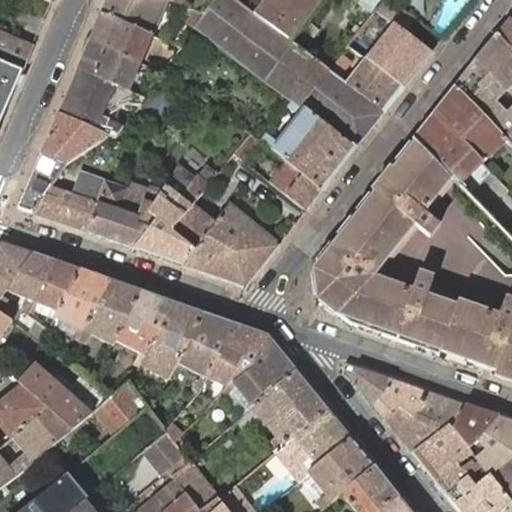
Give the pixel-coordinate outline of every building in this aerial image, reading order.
[(167,0),(107,0),(102,14),(151,36),(153,37),(155,30),(148,27),(154,12),(158,4),(165,7),(168,0),(167,0)] [(196,28),(195,29),(291,103),(355,151),(385,114),(346,85),(334,76),(328,72),(290,43),(255,17),(233,0),(215,0),(204,16),(196,28)] [(267,0),(255,17),(290,43),(323,2),(319,0),(267,0)] [(442,42),(388,0),(385,0),(376,12),(389,21),(431,55),(442,42)] [(155,30),(162,16),(154,12),(148,27),(155,30)] [(204,16),(196,13),(189,23),(196,28),(204,16)] [(102,14),(90,42),(139,64),(151,36),(102,14)] [(511,22),(510,20),(497,36),(511,52),(511,22)] [(431,55),(389,21),(384,28),(388,31),(366,60),(404,89),(431,55)] [(0,62),(23,72),(32,49),(0,35),(0,62)] [(511,148),(511,52),(497,36),(455,88),(505,140),(511,148)] [(90,42),(78,69),(126,91),(131,83),(131,82),(139,64),(90,42)] [(404,89),(366,60),(346,85),(385,114),(404,89)] [(0,123),(23,72),(0,62),(0,123)] [(332,66),(328,72),(334,76),(339,70),(332,66)] [(78,69),(58,115),(108,138),(114,140),(121,132),(106,125),(118,99),(139,108),(145,100),(126,91),(78,69)] [(151,92),(131,82),(131,83),(126,91),(145,100),(151,92)] [(505,140),(455,88),(435,115),(481,163),(505,140)] [(355,151),(291,103),(287,107),(299,117),(278,143),(262,131),(256,139),(262,145),(287,165),(322,192),(355,151)] [(58,115),(41,155),(65,166),(108,138),(58,115)] [(458,185),(481,163),(435,115),(415,139),(418,143),(452,178),(458,185)] [(124,128),(108,120),(106,125),(121,132),(124,128)] [(256,139),(251,135),(234,155),(246,164),(262,145),(256,139)] [(433,202),(452,178),(418,143),(398,168),(395,171),(392,168),(387,174),(401,185),(388,200),(375,190),(373,192),(376,195),(354,222),(363,230),(348,248),(340,240),(315,272),(319,301),(350,325),(383,337),(388,323),(412,332),(408,345),(440,357),(441,352),(471,362),(475,349),(499,357),(494,370),(496,371),(511,376),(511,300),(505,298),(499,316),(458,302),(456,308),(427,297),(434,278),(419,272),(413,291),(373,277),(387,259),(375,249),(383,239),(395,250),(414,225),(430,237),(440,225),(424,213),(433,202)] [(18,209),(33,214),(51,187),(65,166),(41,155),(18,209)] [(307,212),(322,192),(287,165),(271,185),(307,212)] [(171,177),(169,181),(159,197),(154,206),(149,215),(158,222),(135,250),(182,267),(195,251),(171,232),(191,208),(209,186),(198,177),(191,185),(175,172),(172,178),(171,177)] [(401,185),(387,174),(375,190),(388,200),(401,185)] [(105,188),(89,234),(135,250),(158,222),(149,215),(154,206),(159,197),(154,195),(151,205),(125,196),(127,190),(107,183),(105,188)] [(127,190),(125,196),(151,205),(154,195),(153,192),(132,184),(128,186),(127,190)] [(51,187),(33,214),(89,234),(105,188),(95,185),(90,200),(51,187)] [(245,288),(279,247),(228,206),(213,225),(191,208),(171,232),(195,251),(182,267),(245,288)] [(354,222),(340,240),(348,248),(363,230),(354,222)] [(387,259),(395,250),(383,239),(375,249),(387,259)] [(0,246),(0,301),(2,299),(1,298),(6,292),(32,255),(3,245),(0,246)] [(56,264),(32,255),(6,292),(25,300),(20,312),(27,316),(29,313),(56,264)] [(80,272),(56,264),(29,313),(34,316),(40,306),(58,314),(80,272)] [(58,314),(54,319),(78,330),(74,339),(79,342),(111,283),(80,272),(58,314)] [(91,336),(114,346),(117,342),(141,294),(111,283),(79,342),(86,346),(91,336)] [(172,304),(141,294),(117,342),(139,353),(133,364),(139,367),(141,364),(172,304)] [(204,316),(172,304),(141,364),(169,380),(176,369),(179,364),(204,316)] [(0,342),(13,322),(0,314),(0,342)] [(235,326),(204,316),(179,364),(202,377),(196,387),(201,391),(208,376),(213,368),(235,326)] [(388,323),(383,337),(408,345),(412,332),(388,323)] [(38,325),(30,336),(40,345),(48,331),(38,325)] [(267,338),(235,326),(213,368),(208,376),(227,387),(275,348),(267,338)] [(77,345),(74,351),(79,354),(82,348),(77,345)] [(295,372),(275,348),(227,387),(224,391),(223,391),(228,397),(230,396),(245,416),(254,408),(295,372)] [(475,349),(471,362),(494,370),(499,357),(475,349)] [(373,406),(393,381),(346,365),(343,369),(373,406)] [(49,410),(73,431),(85,421),(95,413),(109,402),(92,388),(79,377),(66,392),(35,366),(18,384),(27,392),(49,410)] [(511,376),(496,371),(495,376),(511,381),(511,376)] [(327,412),(295,372),(254,408),(278,439),(272,445),(278,452),(327,412)] [(417,412),(426,393),(393,381),(373,406),(383,419),(399,407),(415,417),(417,412)] [(109,402),(95,413),(99,418),(114,437),(148,409),(139,398),(129,385),(109,402)] [(0,415),(18,436),(49,410),(27,392),(13,402),(8,396),(2,401),(3,404),(0,406),(0,415)] [(449,428),(450,430),(465,406),(426,393),(417,412),(449,428)] [(477,442),(498,418),(465,406),(450,430),(468,451),(477,442)] [(412,454),(440,434),(415,417),(399,407),(383,419),(412,454)] [(0,456),(0,490),(17,477),(44,455),(55,446),(73,431),(49,410),(18,436),(13,440),(25,456),(14,466),(11,462),(8,465),(0,456)] [(350,441),(327,412),(278,452),(267,462),(272,469),(273,470),(282,462),(298,484),(309,475),(350,441)] [(489,477),(511,457),(511,422),(498,418),(477,442),(486,451),(475,460),(478,464),(481,468),(489,477)] [(172,424),(165,432),(167,434),(175,444),(181,436),(172,424)] [(435,482),(447,497),(477,471),(481,468),(478,464),(473,467),(470,463),(465,466),(462,462),(471,456),(468,451),(450,430),(449,428),(440,434),(412,454),(435,482)] [(156,443),(145,452),(164,476),(168,472),(174,467),(185,458),(175,444),(167,434),(157,441),(156,443)] [(374,470),(350,441),(309,475),(326,498),(318,505),(323,511),(341,496),(374,470)] [(511,457),(489,477),(510,503),(511,501),(511,457)] [(189,463),(185,458),(174,467),(168,472),(173,478),(190,464),(189,463)] [(191,464),(190,464),(173,478),(175,480),(186,495),(198,511),(202,511),(217,500),(218,500),(191,464)] [(500,511),(510,503),(489,477),(481,468),(477,471),(447,497),(458,511),(500,511)] [(380,511),(397,498),(374,470),(341,496),(352,508),(355,511),(380,511)] [(21,511),(71,511),(81,504),(62,480),(21,511)] [(166,511),(186,495),(175,480),(136,511),(166,511)] [(235,488),(219,501),(222,506),(226,511),(253,511),(240,493),(235,488)] [(215,511),(222,506),(219,501),(217,500),(202,511),(198,511),(186,495),(166,511),(215,511)] [(408,511),(397,498),(380,511),(408,511)]
